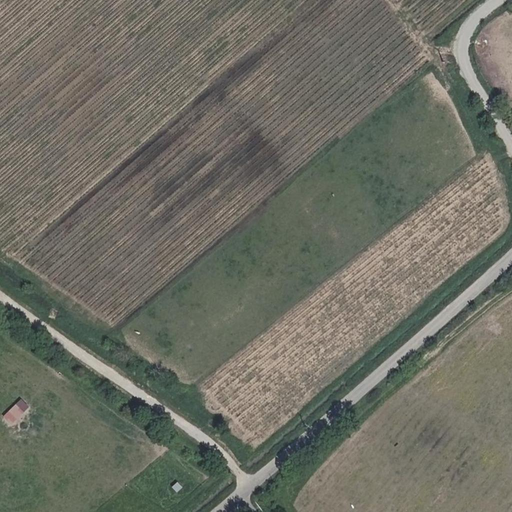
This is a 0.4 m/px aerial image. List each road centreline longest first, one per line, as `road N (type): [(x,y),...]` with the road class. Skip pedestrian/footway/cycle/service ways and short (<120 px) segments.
road 1 (unclassified): [(511,262),(254,486)]
road 2 (track): [(0,291),(221,443),(254,486)]
road 3 (unclassified): [(508,0),(474,37),(479,78),(511,146)]
